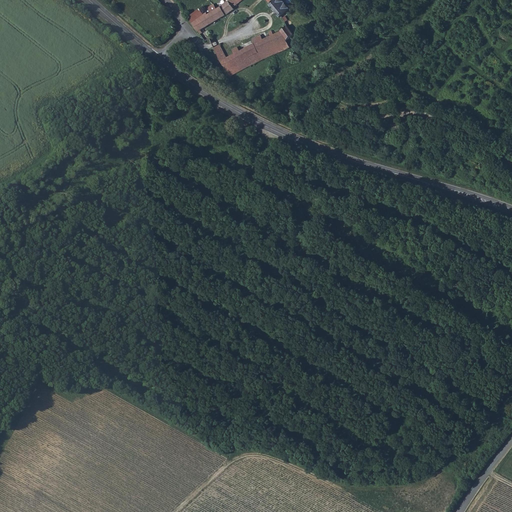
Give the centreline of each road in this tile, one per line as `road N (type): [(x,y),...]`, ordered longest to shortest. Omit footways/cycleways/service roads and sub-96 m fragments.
road 1 (secondary): [(158,58),(277,132),(370,166)]
road 2 (secondary): [(370,166),(511,216)]
road 3 (secondary): [(511,207),(370,166)]
